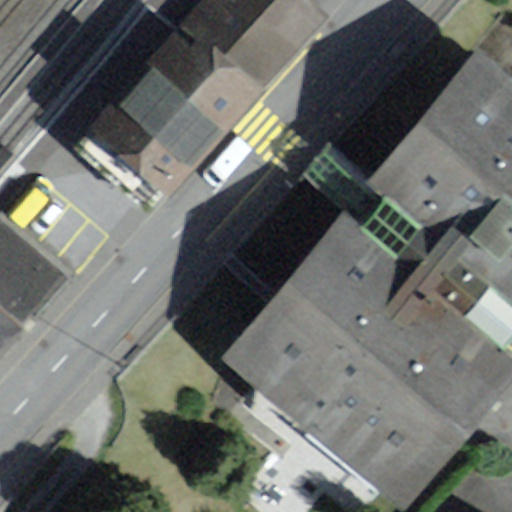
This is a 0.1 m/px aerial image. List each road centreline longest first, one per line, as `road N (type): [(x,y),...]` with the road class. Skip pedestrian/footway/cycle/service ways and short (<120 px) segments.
road 1 (secondary): [(0,430),(387,0)]
road 2 (track): [(36,511),(75,469),(96,421),(95,403),(57,366)]
